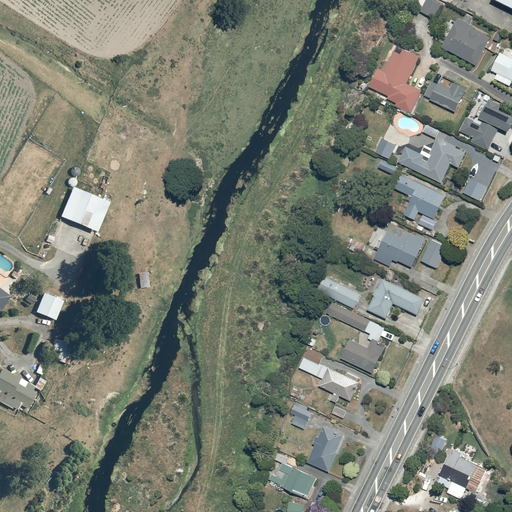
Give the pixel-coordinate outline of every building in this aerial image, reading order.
[(427,0),(426,0),(423,0),(418,13),(437,21),(444,5),(433,0),(427,0)] [(511,0),(492,0),(511,9),(511,0)] [(457,19),(440,48),(474,66),(489,38),(471,29),(472,27),(457,19)] [(405,84),(418,57),(401,50),(398,54),(393,52),(383,72),(377,69),(369,88),(387,97),(386,100),(395,104),(394,107),(410,114),(420,91),(405,84)] [(511,58),(499,53),(490,71),(497,74),(494,79),(509,86),(511,81),(511,58)] [(429,100),(455,112),(465,90),(451,83),(449,89),(437,83),(429,100)] [(470,143),(489,149),(497,130),(505,132),(511,118),(496,110),(498,104),(489,100),(486,106),(483,105),(477,119),(472,120),(465,117),(459,132),(472,138),(470,143)] [(393,161),(399,145),(382,138),(376,154),(393,161)] [(423,156),(405,148),(398,163),(440,184),(448,166),(457,169),(463,153),(436,140),(425,163),(421,160),(423,156)] [(398,169),(381,162),(379,169),(394,175),(395,173),(397,173),(398,169)] [(443,196),(400,175),(393,189),(411,198),(403,217),(413,221),(417,213),(433,219),(443,196)] [(488,186),(470,180),(464,196),(482,202),(488,186)] [(72,188),(60,217),(97,232),(109,203),(72,188)] [(373,259),(389,267),(392,260),(410,268),(414,260),(436,269),(445,249),(415,236),(414,238),(403,234),(400,238),(387,232),(373,259)] [(139,275),(140,288),(149,287),(148,274),(139,275)] [(364,294),(327,275),(319,291),(356,310),(364,294)] [(428,298),(386,278),(369,309),(389,319),(396,304),(420,315),(428,298)] [(0,311),(11,297),(0,289),(0,311)] [(64,302),(44,294),(36,313),(56,321),(64,302)] [(344,358),(375,373),(389,344),(381,340),(387,328),(334,302),(329,313),(372,334),(370,338),(374,340),(371,348),(353,339),(344,358)] [(317,339),(310,336),(307,344),(313,347),(317,339)] [(75,346),(55,339),(49,358),(69,365),(75,346)] [(310,349),(306,358),(305,357),(300,369),(323,379),(329,366),(322,363),(326,356),(310,349)] [(331,368),(323,385),(336,392),(333,399),(339,402),(342,395),(354,401),(364,379),(348,373),(347,375),(331,368)] [(0,401),(18,411),(21,405),(28,410),(37,394),(33,392),(36,386),(2,369),(0,373),(0,401)] [(291,414),(296,416),(293,424),(306,430),(310,421),(308,420),(311,413),(296,405),(291,414)] [(349,411),(338,405),(334,414),(346,419),(349,411)] [(349,436),(326,426),(321,438),(318,437),(315,444),(317,445),(310,462),(332,472),(349,436)] [(491,469),(454,451),(442,475),(472,491),(467,501),(482,507),(487,497),(480,493),(491,469)] [(309,499),(318,478),(285,463),(278,477),(273,474),(269,480),(309,499)] [(305,511),(306,503),(288,502),(287,511),(305,511)]
